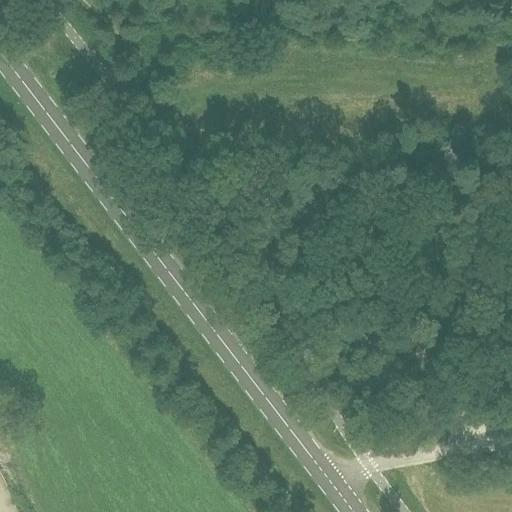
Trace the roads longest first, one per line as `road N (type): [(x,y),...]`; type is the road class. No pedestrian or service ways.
road 1 (unknown): [(511,387),(483,391),(401,361),(386,342),(332,333),(281,253),(255,228),(230,172),(162,108),(70,0)]
road 2 (secondary): [(351,511),(0,53)]
road 3 (track): [(332,486),(367,467),(511,444)]
